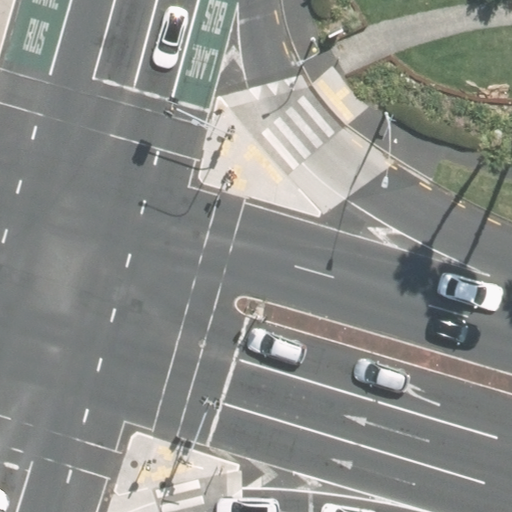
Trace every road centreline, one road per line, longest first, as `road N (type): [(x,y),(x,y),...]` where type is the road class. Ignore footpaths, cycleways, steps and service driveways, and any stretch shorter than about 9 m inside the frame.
road 1 (primary): [(511,492),(27,359)]
road 2 (primary): [(74,197),(511,319)]
road 3 (primary): [(260,0),(285,101),(321,148),(368,183),(511,245)]
road 4 (primary): [(132,0),(74,197)]
road 5 (primary): [(74,197),(27,359)]
